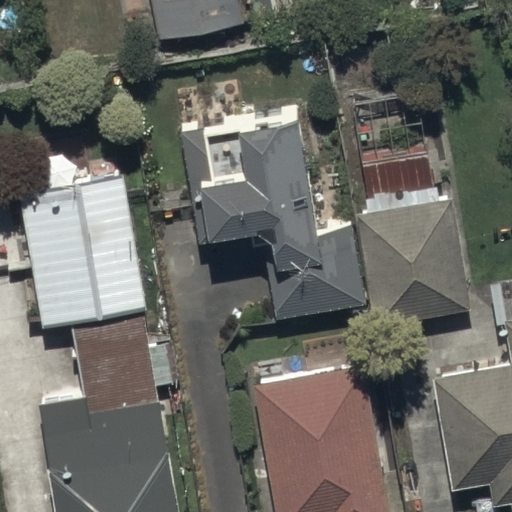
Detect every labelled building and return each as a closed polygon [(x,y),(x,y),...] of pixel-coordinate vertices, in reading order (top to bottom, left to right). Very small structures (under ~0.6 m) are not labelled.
[(235,0),(150,0),(155,25),(238,11),(235,0)] [(313,208),(296,86),(236,94),(236,101),(181,112),(190,176),(201,173),(203,201),(265,193),(270,226),(263,227),(274,300),(361,287),(348,203),(313,208)] [(35,185),(19,187),(39,315),(68,311),(80,389),(40,395),(57,511),(177,511),(158,385),(171,383),(165,345),(151,348),(122,165),(104,168),(99,136),(29,147),(35,185)] [(468,295),(450,181),(435,183),(428,136),(357,147),(365,195),(354,197),(372,311),(468,295)] [(511,511),(511,262),(498,265),(511,344),(511,346),(434,360),(452,467),(487,461),(491,485),(507,482),(511,511)] [(356,343),(248,362),(274,511),(285,511),(320,506),(320,511),(365,511),(385,509),(356,343)]
